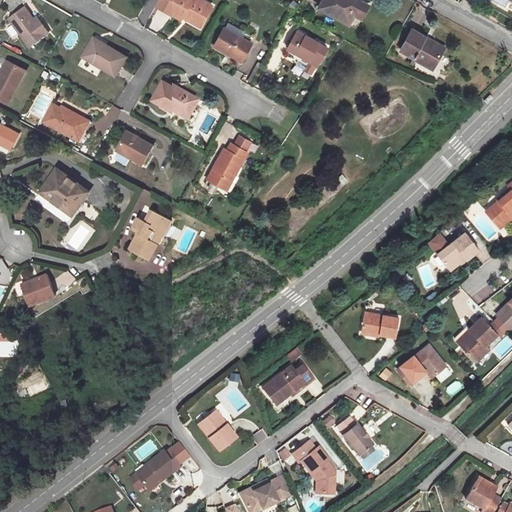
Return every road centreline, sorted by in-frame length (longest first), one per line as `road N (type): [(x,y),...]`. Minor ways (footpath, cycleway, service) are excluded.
road 1 (unclassified): [(511,96),(294,297),(158,403)]
road 2 (residential): [(215,470),(232,469),(353,381),(511,471)]
road 3 (unclassified): [(158,403),(19,511)]
road 4 (residential): [(281,113),(156,42)]
road 5 (residential): [(0,210),(5,246),(101,267)]
